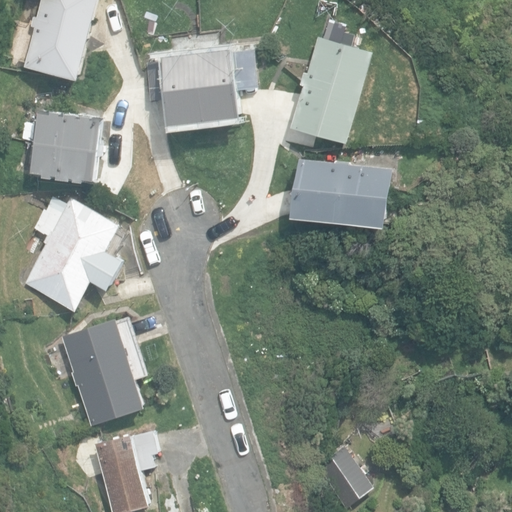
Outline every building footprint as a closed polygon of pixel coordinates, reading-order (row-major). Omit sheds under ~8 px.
[(27,65),(83,78),(101,0),(42,0),(39,15),(36,14),(34,25),(36,26),(27,65)] [(296,128),(352,142),(376,51),(376,49),(320,35),(311,72),(307,71),(304,84),(307,85),(296,128)] [(174,99),(177,123),(246,115),(243,88),(264,86),(260,52),(238,55),(237,46),(169,54),(170,62),(152,64),(156,101),(174,99)] [(41,143),(106,149),(109,119),(98,118),(98,115),(89,114),(88,117),(84,117),(85,113),(72,111),(71,115),(66,115),(66,111),(58,110),(57,114),(44,112),(41,143)] [(106,149),(41,143),(38,170),(49,171),(49,175),(58,176),(59,174),(65,174),(65,177),(78,178),(78,176),(82,176),(82,179),(92,180),(93,176),(103,177),(106,149)] [(295,217),(390,226),(396,168),(301,158),(295,217)] [(48,243),(28,282),(81,309),(98,277),(115,285),(129,257),(113,249),(126,224),(74,197),(57,230),(52,227),(45,241),(48,243)] [(81,384),(95,426),(150,407),(119,316),(64,335),(76,370),(74,371),(79,385),(81,384)] [(123,511),(125,511),(137,511),(137,509),(157,504),(148,469),(159,467),(156,453),(162,451),(157,430),(100,444),(117,511),(123,511)] [(318,467),(350,508),(379,486),(346,445),(318,467)]
